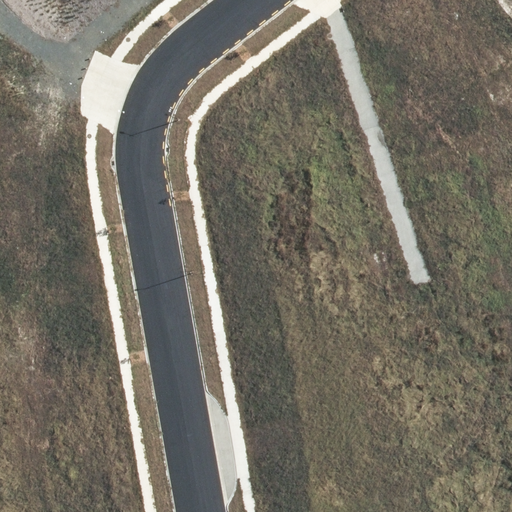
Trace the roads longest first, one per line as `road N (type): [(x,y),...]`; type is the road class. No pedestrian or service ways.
road 1 (residential): [(247,0),(166,60),(144,103),(140,141),(203,511)]
road 2 (track): [(144,103),(105,87),(0,11)]
